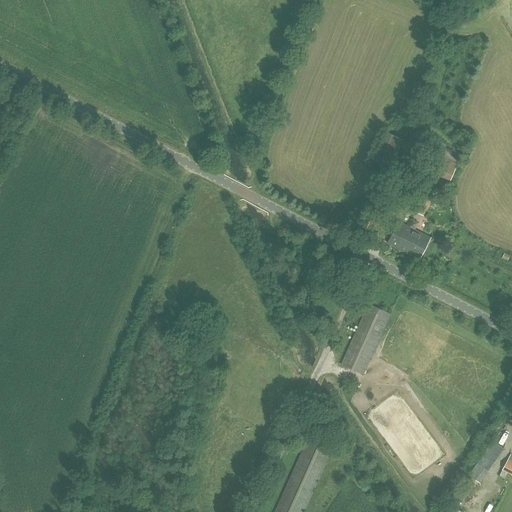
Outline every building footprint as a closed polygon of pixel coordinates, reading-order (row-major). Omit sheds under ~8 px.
[(395,172),(408,141),(388,132),(375,164),(395,172)] [(442,156),(446,144),(439,142),(435,153),(442,156)] [(448,147),(444,155),(443,157),(440,155),(432,173),(451,181),(458,163),(459,159),(451,155),(454,150),(448,147)] [(432,202),(433,197),(414,187),(405,206),(424,216),(431,202),(432,202)] [(368,236),(378,212),(368,208),(358,232),(368,236)] [(431,238),(399,221),(388,243),(420,260),(431,238)] [(391,314),(369,304),(342,365),(364,375),(391,314)] [(304,511),(333,449),(309,438),(275,511),(304,511)] [(493,439),(469,474),(481,482),(505,447),(493,439)] [(505,478),(508,473),(511,475),(511,453),(503,470),(500,475),(505,478)]
